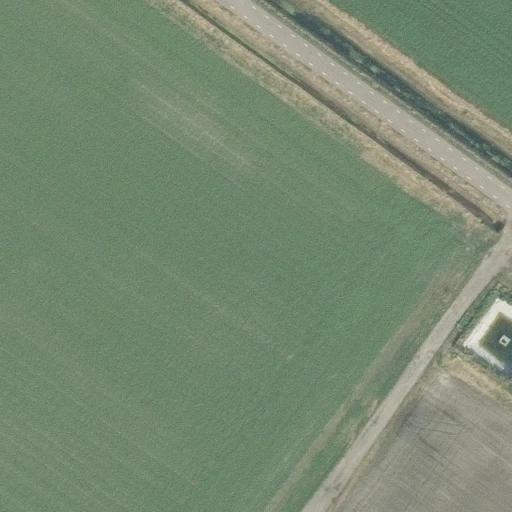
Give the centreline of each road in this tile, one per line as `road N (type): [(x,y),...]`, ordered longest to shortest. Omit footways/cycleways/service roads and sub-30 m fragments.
road 1 (tertiary): [(511,203),(229,0)]
road 2 (unknown): [(312,511),(511,247)]
